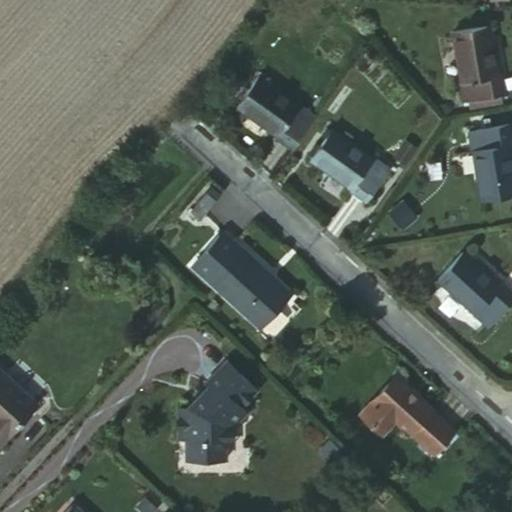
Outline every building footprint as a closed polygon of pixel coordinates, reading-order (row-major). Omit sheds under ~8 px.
[(471,99),(510,91),(506,70),(502,71),(493,21),(459,28),(469,75),(467,75),(471,99)] [(278,128),(296,138),(321,104),(303,91),(300,94),(260,68),(241,98),(280,124),(278,128)] [(373,193),(396,157),(379,146),(378,149),(336,121),(316,150),(358,179),(356,182),(373,193)] [(491,193),(511,188),(511,121),(473,129),(479,155),(481,152),(491,193)] [(230,242),(199,277),(268,338),(296,306),(272,285),(275,283),(230,242)] [(496,332),(511,315),(511,288),(507,285),(505,288),(468,254),(445,280),(485,316),(482,319),(496,332)] [(198,415),(180,415),(180,445),(189,445),(189,466),(229,465),(229,449),(223,444),(223,439),(231,431),(231,428),(240,429),(250,419),(244,413),(260,397),(230,367),(208,389),(213,394),(206,400),(206,406),(198,415)] [(0,374),(0,441),(5,447),(39,410),(0,374)] [(440,418),(403,385),(372,420),(372,428),(386,440),(394,440),(403,430),(417,443),(440,418)] [(236,433),(240,429),(231,428),(231,431),(223,439),(223,444),(229,449),(236,450),(236,433)]
